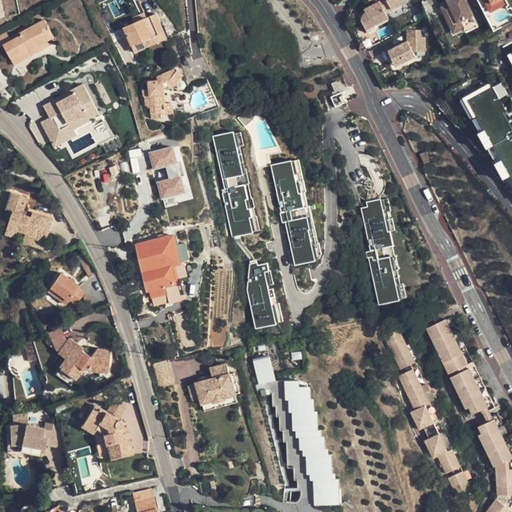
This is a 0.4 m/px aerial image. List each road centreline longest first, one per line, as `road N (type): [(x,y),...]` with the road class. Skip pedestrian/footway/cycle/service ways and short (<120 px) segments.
road 1 (residential): [(0,118),(60,189),(104,265),(176,511)]
road 2 (residential): [(511,374),(320,0)]
